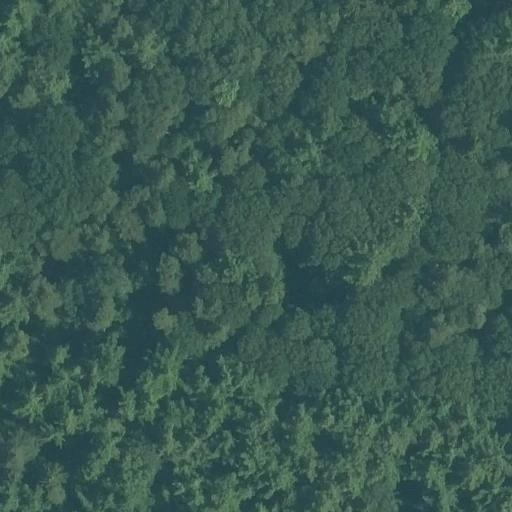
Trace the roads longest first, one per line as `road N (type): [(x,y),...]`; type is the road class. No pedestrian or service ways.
road 1 (track): [(0,319),(511,414)]
road 2 (track): [(489,0),(433,400)]
